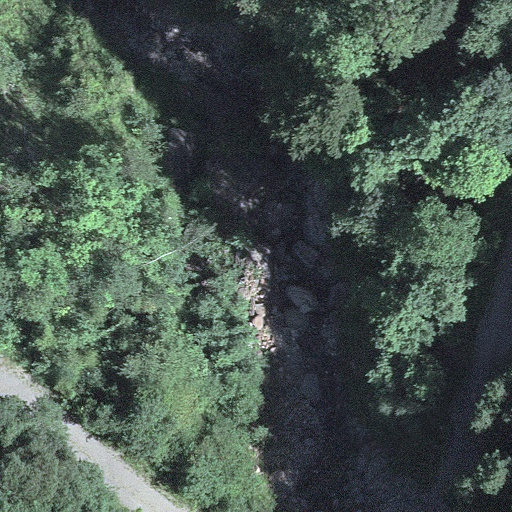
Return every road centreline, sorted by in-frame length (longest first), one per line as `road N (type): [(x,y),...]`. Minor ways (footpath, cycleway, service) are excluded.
road 1 (track): [(438,511),(511,290)]
road 2 (track): [(0,387),(54,421),(148,511)]
